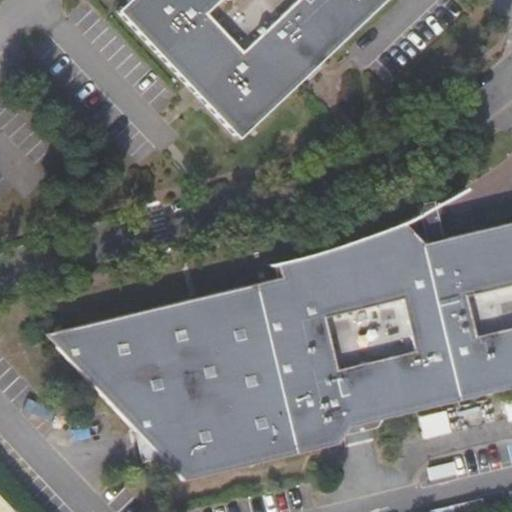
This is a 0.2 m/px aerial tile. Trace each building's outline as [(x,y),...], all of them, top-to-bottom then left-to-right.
[(312,70),(386,0),(132,0),(119,13),(195,94),(239,140),(312,70)] [(428,244),(441,241),(437,218),(434,203),(421,205),(428,244)] [(442,247),(441,241),(428,244),(429,250),(425,251),(386,230),(274,262),(278,280),(46,335),(137,435),(160,460),(181,483),(335,446),(340,439),(346,429),(383,420),(511,389),(511,223),(447,239),(448,245),(442,247)] [(511,390),(501,392),(508,422),(511,421),(511,390)] [(445,413),(419,419),(424,441),(449,435),(445,413)] [(375,431),(383,420),(346,429),(340,439),(375,431)] [(160,460),(137,435),(143,464),(160,460)] [(480,498),(427,511),(473,511),(483,510),(480,498)]
